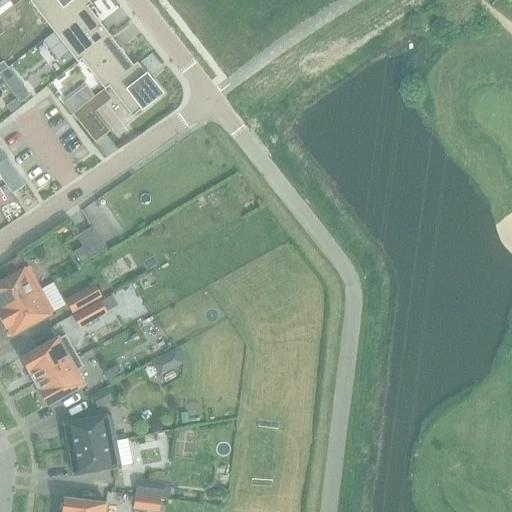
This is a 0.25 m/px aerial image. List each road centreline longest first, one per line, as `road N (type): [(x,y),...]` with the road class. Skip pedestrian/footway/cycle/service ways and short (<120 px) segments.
road 1 (residential): [(327,511),(351,283),(211,96)]
road 2 (residential): [(211,96),(0,243)]
road 3 (residential): [(211,96),(136,0)]
